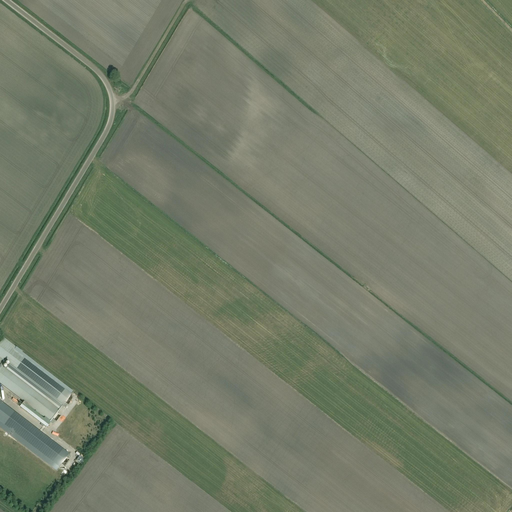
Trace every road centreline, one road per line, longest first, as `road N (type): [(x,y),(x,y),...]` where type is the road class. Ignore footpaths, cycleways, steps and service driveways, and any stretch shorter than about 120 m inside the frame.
road 1 (unclassified): [(0,309),(109,127),(112,109),(106,81),(4,0)]
road 2 (track): [(112,100),(131,92),(187,0)]
